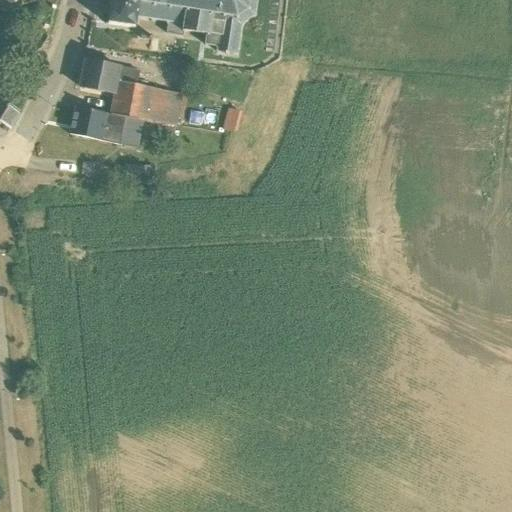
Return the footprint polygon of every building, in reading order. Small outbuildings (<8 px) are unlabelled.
[(0,0),(0,12),(55,0),(0,0)] [(110,0),(106,27),(134,31),(136,21),(166,26),(164,37),(181,40),(182,35),(204,39),(203,48),(214,50),(215,51),(214,55),(235,59),(240,28),(254,18),(256,0),(110,0)] [(293,0),(292,57),(308,57),(309,0),(293,0)] [(174,129),(176,129),(181,97),(135,88),(138,74),(84,63),(79,90),(112,97),(108,117),(156,126),(174,129)] [(0,125),(9,131),(18,115),(0,103),(0,125)] [(226,131),(241,133),(244,110),(228,109),(226,131)] [(68,137),(136,152),(141,126),(74,110),(74,111),(68,137)] [(156,126),(155,136),(172,139),(174,129),(156,126)] [(148,168),(123,167),(123,179),(147,181),(148,168)]
